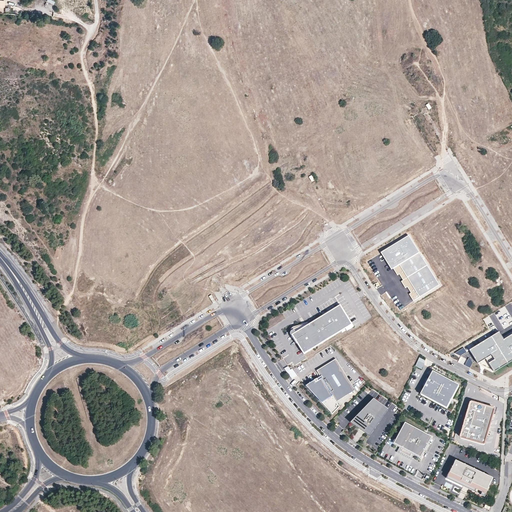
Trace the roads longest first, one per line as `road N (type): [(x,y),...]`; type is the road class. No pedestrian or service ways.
road 1 (track): [(53,321),(73,293),(93,186),(96,113),(84,54),(94,29)]
road 2 (residential): [(468,511),(349,449),(290,391),(243,320)]
road 3 (residential): [(346,256),(416,345),(478,382),(511,388)]
road 4 (track): [(93,186),(116,157),(194,0)]
road 5 (track): [(443,150),(444,83),(409,0)]
road 6 (residential): [(346,256),(464,184)]
road 7 (residential): [(452,165),(335,238)]
road 8 (residential): [(152,407),(164,368),(243,320)]
road 9 (residential): [(231,302),(137,360),(115,362)]
road 10 (residential): [(335,238),(231,302)]
road 11 (residential): [(243,320),(346,256)]
